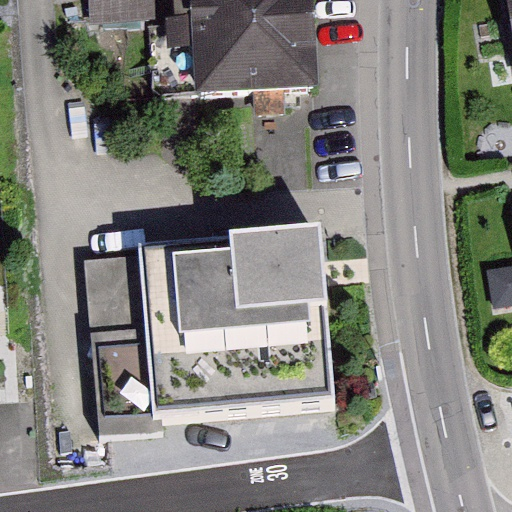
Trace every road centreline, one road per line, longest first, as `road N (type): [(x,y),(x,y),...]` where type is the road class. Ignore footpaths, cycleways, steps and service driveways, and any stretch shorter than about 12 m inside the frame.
road 1 (tertiary): [(412,0),(413,203),(452,459)]
road 2 (residential): [(74,511),(452,459)]
